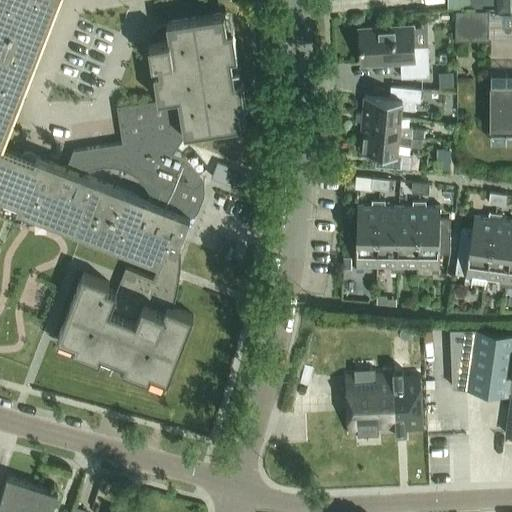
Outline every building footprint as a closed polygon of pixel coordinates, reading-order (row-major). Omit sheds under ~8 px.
[(0,0),(0,200),(1,197),(19,204),(18,208),(155,261),(149,276),(137,271),(132,285),(121,281),(118,286),(83,272),(58,337),(75,344),(73,350),(150,379),(152,374),(169,380),(191,322),(194,315),(168,305),(171,296),(174,286),(176,276),(176,267),(177,257),(176,252),(194,206),(198,207),(203,195),(198,190),(205,185),(205,179),(186,156),(174,151),(185,134),(242,125),(239,108),(246,107),(233,29),(227,30),(224,13),(167,22),(169,38),(149,41),(158,99),(127,104),(129,117),(119,119),(123,143),(74,151),(66,167),(35,155),(34,158),(2,145),(57,0),(0,0)] [(510,0),(497,0),(497,11),(510,11),(510,0)] [(488,10),(456,10),(456,39),(489,39),(488,10)] [(401,77),(429,76),(428,46),(413,47),(413,26),(360,28),(362,64),(401,62),(401,77)] [(440,87),(454,87),(453,71),(440,71),(440,87)] [(511,82),(491,82),(491,131),(511,131),(511,82)] [(391,85),(390,94),(390,98),(364,95),(363,114),(401,118),(402,109),(415,110),(415,101),(420,101),(422,88),(391,85)] [(88,112),(88,101),(47,102),(47,113),(88,112)] [(401,118),(363,114),(356,113),(356,120),(362,121),(361,132),(424,138),(425,129),(400,126),(401,118)] [(401,155),(398,154),(399,145),(411,146),(412,142),(424,143),(424,138),(361,132),(359,151),(377,152),(376,164),(400,166),(401,155)] [(248,188),(255,173),(219,158),(212,174),(248,188)] [(371,187),(386,188),(387,178),(372,177),(371,187)] [(430,182),(413,180),(412,191),(429,193),(430,182)] [(507,193),(490,191),(489,202),(505,204),(507,193)] [(372,200),(372,204),(358,204),(356,271),(364,271),(364,266),(391,267),(391,271),(404,272),(404,267),(432,268),(432,272),(439,272),(439,253),(450,253),(451,219),(440,218),(441,205),(435,205),(435,207),(426,207),(426,201),(413,200),(413,207),(404,207),(404,203),(394,203),(394,207),(385,206),(386,200),(372,200)] [(466,274),(465,280),(472,281),(473,277),(500,281),(500,285),(511,286),(511,217),(511,218),(510,221),(501,220),(502,214),(489,212),(488,218),(479,217),(480,214),(475,214),(472,229),(462,228),(455,273),(466,274)] [(0,283),(4,285),(13,255),(0,251),(0,283)] [(5,315),(13,299),(0,293),(0,352),(5,355),(14,335),(11,334),(17,320),(5,315)] [(508,395),(511,367),(511,333),(477,328),(468,389),(508,395)] [(350,433),(424,429),(421,375),(404,376),(404,372),(346,375),(350,433)] [(12,511),(23,511),(33,484),(8,475),(0,499),(0,511),(10,511),(11,511),(12,511)] [(51,511),(58,492),(33,484),(23,511),(51,511)]
